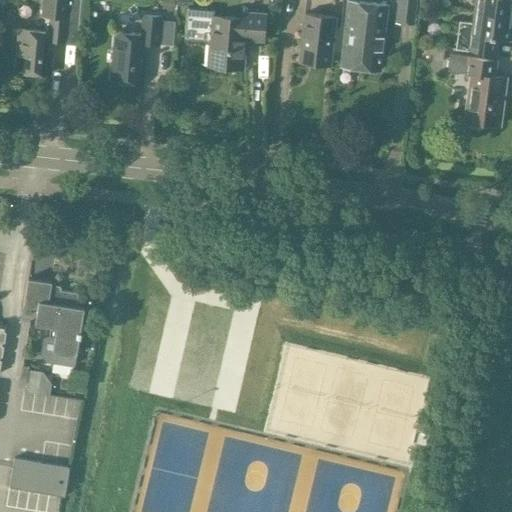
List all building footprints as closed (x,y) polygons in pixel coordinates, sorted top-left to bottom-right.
[(68,17),(80,18),(81,0),(42,0),(41,17),(46,17),(44,31),(20,29),(16,71),(50,74),(53,40),(65,41),(68,17)] [(348,0),(349,0),(342,66),(380,71),(388,5),(348,0)] [(397,0),(397,7),(416,9),(417,0),(397,0)] [(511,0),(476,0),(475,11),(511,15),(511,0)] [(264,41),(266,14),(243,12),(242,18),(213,16),(213,10),(187,8),(185,38),(210,40),(210,45),(206,45),(204,65),(243,68),(246,39),(264,41)] [(511,34),(511,15),(475,11),(473,23),(460,21),(458,33),(456,50),(497,55),(499,38),(511,40),(511,34)] [(300,62),(330,66),(335,17),(305,14),(300,62)] [(111,80),(120,80),(120,84),(134,86),(134,82),(143,83),(147,44),(159,45),(161,17),(143,15),(141,34),(116,32),(111,80)] [(484,75),(486,59),(450,54),(448,71),(471,74),(465,121),(500,125),(506,78),(484,75)] [(77,353),(84,308),(77,307),(79,293),(51,288),(52,282),(28,279),(24,306),(38,309),(35,324),(51,327),(49,337),(43,338),(40,355),(46,363),(75,367),(77,353)] [(40,394),(43,371),(26,369),(24,392),(40,394)] [(14,458),(10,487),(65,496),(70,467),(14,458)]
